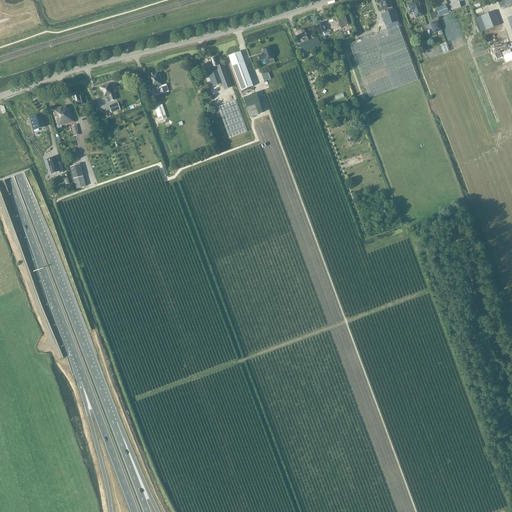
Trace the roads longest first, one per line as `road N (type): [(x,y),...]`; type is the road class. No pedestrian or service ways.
road 1 (tertiary): [(0,96),(328,0)]
road 2 (trunk): [(116,428),(0,123)]
road 3 (trunk): [(0,151),(77,364)]
road 4 (trunk): [(77,364),(133,511)]
road 5 (trunk): [(77,364),(111,511)]
